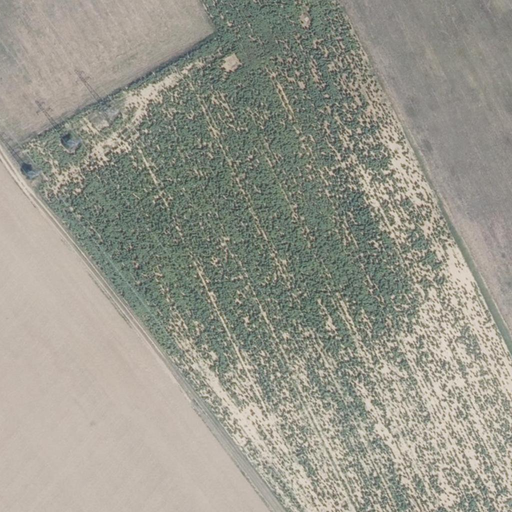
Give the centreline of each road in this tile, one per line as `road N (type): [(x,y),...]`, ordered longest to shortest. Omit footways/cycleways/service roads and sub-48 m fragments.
road 1 (track): [(0,155),(275,511)]
road 2 (residential): [(248,0),(446,185),(511,161)]
